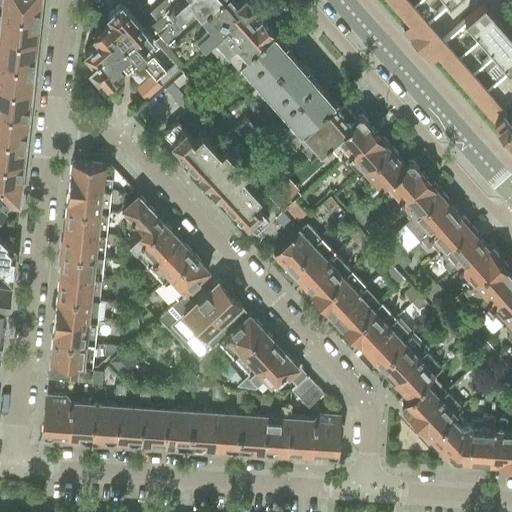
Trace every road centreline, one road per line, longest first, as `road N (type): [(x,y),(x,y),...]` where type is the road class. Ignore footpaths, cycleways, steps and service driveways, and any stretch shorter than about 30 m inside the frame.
road 1 (residential): [(364,490),(11,467),(49,129)]
road 2 (residential): [(49,129),(126,145),(370,408),(364,490)]
road 3 (secondary): [(511,193),(338,0)]
road 4 (residential): [(364,490),(511,500)]
road 5 (residential): [(49,129),(64,0)]
